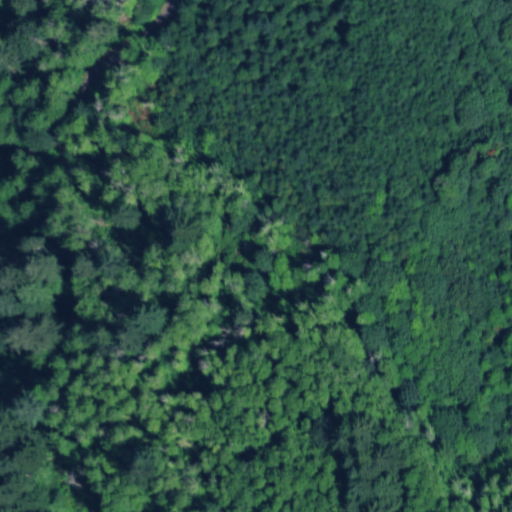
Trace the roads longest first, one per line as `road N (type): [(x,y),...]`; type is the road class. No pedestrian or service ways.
road 1 (track): [(59,105),(84,145),(268,256),(356,378),(399,511)]
road 2 (residential): [(0,208),(59,105),(130,13)]
